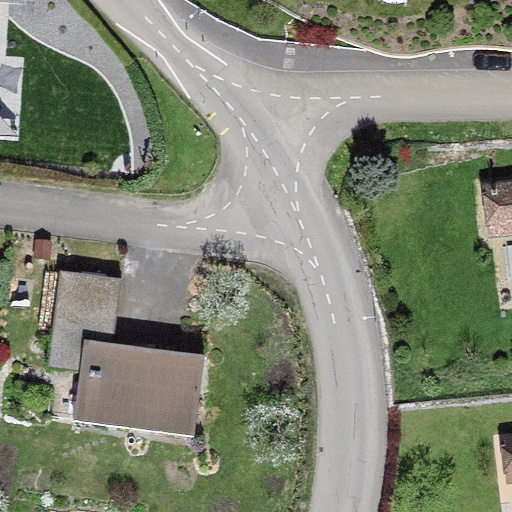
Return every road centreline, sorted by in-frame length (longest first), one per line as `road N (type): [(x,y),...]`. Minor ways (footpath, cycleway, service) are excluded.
road 1 (residential): [(302,218),(179,228),(0,205)]
road 2 (residential): [(338,511),(347,417),(336,318),(302,218)]
road 3 (residential): [(246,125),(379,95),(511,98)]
road 4 (residential): [(246,125),(129,0)]
